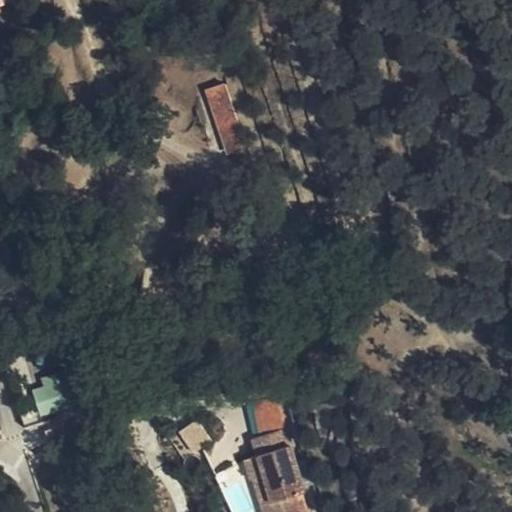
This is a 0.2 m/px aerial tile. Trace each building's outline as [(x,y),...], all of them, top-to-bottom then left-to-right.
[(0,0),(0,9),(14,4),(11,0),(0,0)] [(223,82),(202,89),(225,155),(246,148),(223,82)] [(68,408),(61,377),(31,384),(38,414),(68,408)] [(63,426),(47,430),(50,439),(65,434),(63,426)] [(274,502),(265,505),(267,511),(306,511),(302,494),(304,493),(285,429),(255,439),(260,456),(248,459),(255,479),(257,479),(266,475),(274,502)] [(257,479),(265,505),(274,502),(266,475),(257,479)]
